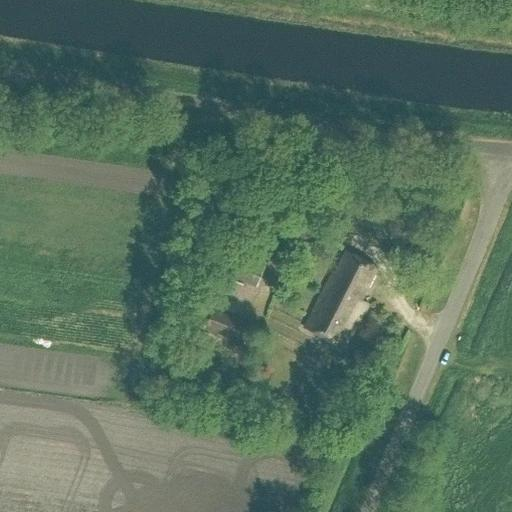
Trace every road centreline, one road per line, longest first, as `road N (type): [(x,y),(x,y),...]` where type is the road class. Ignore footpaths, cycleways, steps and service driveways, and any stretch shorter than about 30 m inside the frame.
road 1 (unclassified): [(503,152),(0,71)]
road 2 (unclassified): [(364,511),(495,198),(503,152)]
road 3 (tertiary): [(511,17),(385,0)]
